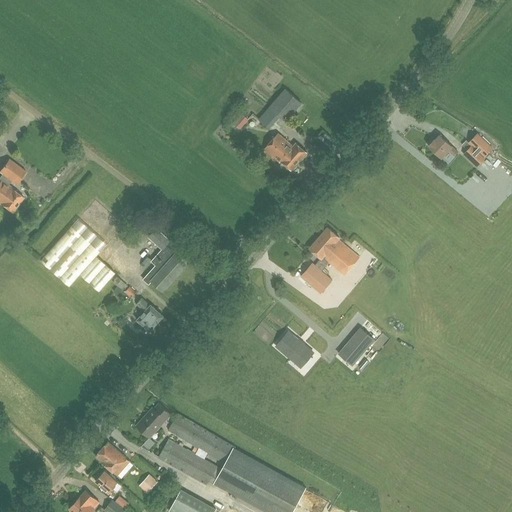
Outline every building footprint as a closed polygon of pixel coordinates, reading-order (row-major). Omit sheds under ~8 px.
[(259,119),(269,128),(280,116),(286,121),(302,103),(285,88),(269,106),(259,119)] [(234,125),(239,129),(247,120),(242,116),(234,125)] [(280,162),(281,161),(280,160),(293,146),(278,133),(264,149),(280,162)] [(469,143),(471,145),(472,145),(483,156),(492,147),(477,133),(469,143)] [(428,146),(441,157),(448,150),(454,156),(458,152),(439,135),(435,139),(434,139),(428,146)] [(281,161),(291,170),(307,152),(296,143),(293,146),(280,160),(281,161)] [(463,154),(476,166),(485,157),(483,156),(472,145),(471,145),(463,154)] [(1,203),(12,212),(24,197),(12,188),(8,185),(11,180),(16,184),(26,171),(9,159),(0,170),(0,171),(3,174),(0,177),(0,178),(1,180),(0,181),(0,203),(0,204),(1,203)] [(80,274),(99,291),(115,273),(96,256),(107,244),(78,218),(72,224),(40,260),(69,286),(80,274)] [(301,276),(321,293),(332,280),(321,270),(328,261),(344,275),(377,236),(364,225),(346,246),(329,231),(314,249),(322,256),(315,265),(312,263),(301,276)] [(151,281),(163,291),(194,256),(182,246),(178,250),(169,242),(170,241),(156,228),(149,236),(162,249),(151,261),(156,265),(144,277),(150,282),(151,281)] [(381,258),(352,285),(364,298),(393,270),(381,258)] [(126,290),(129,284),(120,278),(116,284),(126,290)] [(125,291),(131,296),(135,291),(130,286),(125,291)] [(285,318),(304,332),(323,308),(304,293),(295,304),(285,296),(287,294),(279,287),(262,308),(271,314),(277,307),(288,315),(285,318)] [(137,319),(150,331),(155,325),(157,323),(163,316),(151,304),(150,305),(142,298),(137,304),(145,311),(137,319)] [(361,327),(339,353),(352,365),(374,339),(361,327)] [(313,352),(288,331),(276,345),(282,350),(283,348),(302,364),(313,352)] [(136,426),(150,437),(171,414),(159,403),(154,408),(153,407),(136,426)] [(268,511),(291,511),(305,488),(297,483),(244,454),(245,453),(178,413),(168,430),(178,435),(199,447),(208,452),(225,462),(222,468),(175,442),(168,438),(158,457),(207,484),(209,480),(226,489),(226,488),(268,511)] [(113,471),(109,474),(114,479),(130,461),(108,442),(96,455),(102,461),(113,471)] [(204,458),(208,452),(199,447),(198,448),(196,452),(195,453),(204,458)] [(143,469),(149,474),(139,485),(147,492),(157,481),(155,479),(159,475),(147,464),(143,469)] [(109,474),(105,470),(96,481),(108,492),(117,481),(114,479),(109,474)] [(168,511),(169,511),(214,511),(216,509),(181,489),(168,511)] [(90,511),(94,508),(99,502),(86,490),(69,508),(70,509),(70,511),(71,511),(90,511)] [(128,504),(119,497),(116,501),(125,508),(128,504)] [(103,509),(106,511),(128,511),(111,499),(103,509)]
